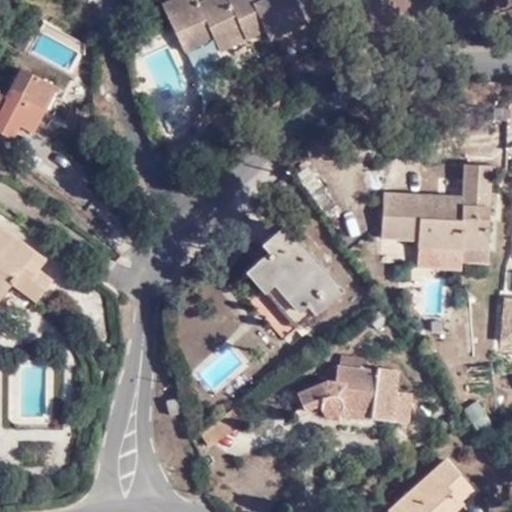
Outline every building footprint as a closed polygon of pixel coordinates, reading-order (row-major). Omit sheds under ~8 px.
[(162,0),(161,0),(151,0),(173,49),(204,36),(211,50),(256,29),(259,36),(293,20),(284,0),(252,0),(244,3),(242,0),(226,0),(221,2),(220,0),(162,0)] [(68,64),(81,47),(56,27),(43,44),(68,64)] [(10,96),(0,90),(0,131),(10,136),(28,104),(36,109),(42,112),(50,93),(21,78),(10,96)] [(19,141),(36,109),(28,104),(10,136),(19,141)] [(488,247),(493,162),(465,159),(461,192),(385,187),(380,232),(417,235),(417,244),(488,247)] [(343,286),(286,219),(259,240),(265,247),(244,267),(263,288),(274,281),(297,308),(306,300),(314,309),(343,286)] [(0,292),(9,281),(20,289),(33,299),(50,278),(37,267),(44,257),(0,224),(0,292)] [(0,314),(20,289),(9,281),(0,292),(0,314)] [(511,299),(499,299),(498,350),(511,350),(511,299)] [(410,419),(414,387),(395,383),(398,364),(375,361),(371,364),(338,358),(333,377),(315,376),(294,387),(303,408),(320,401),(324,408),(393,415),(394,417),(410,419)] [(17,367),(18,419),(55,419),(54,367),(17,367)] [(181,413),(178,398),(167,401),(170,416),(181,413)] [(242,418),(231,403),(198,426),(209,441),(242,418)] [(470,486),(443,455),(384,505),(389,511),(455,511),(464,504),(458,496),(470,486)]
